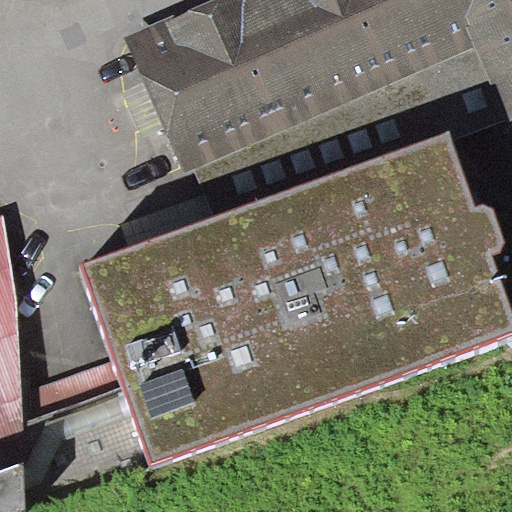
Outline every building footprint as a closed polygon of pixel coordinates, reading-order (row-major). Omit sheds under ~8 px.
[(511,0),(208,0),(126,36),(185,173),(195,168),(213,216),(449,131),(454,145),(507,116),(511,112),(511,0)] [(511,112),(507,116),(486,135),(511,166),(511,112)] [(213,216),(78,265),(114,362),(123,387),(151,464),(499,340),(511,334),(511,311),(490,254),(501,251),(504,241),(493,206),(484,203),(474,204),(454,145),(449,131),(213,216)] [(0,511),(31,511),(151,464),(123,387),(25,422),(23,392),(18,312),(3,215),(0,216),(0,511)] [(511,334),(499,340),(511,352),(511,334)] [(114,362),(23,392),(25,422),(123,387),(114,362)]
